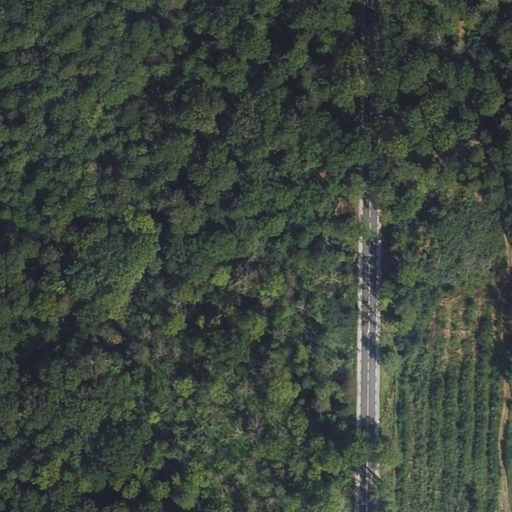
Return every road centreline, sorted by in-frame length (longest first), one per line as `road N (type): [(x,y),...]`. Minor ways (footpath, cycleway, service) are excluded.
road 1 (secondary): [(367,511),(371,0)]
road 2 (unknown): [(0,380),(313,0)]
road 3 (unknown): [(206,0),(159,183)]
